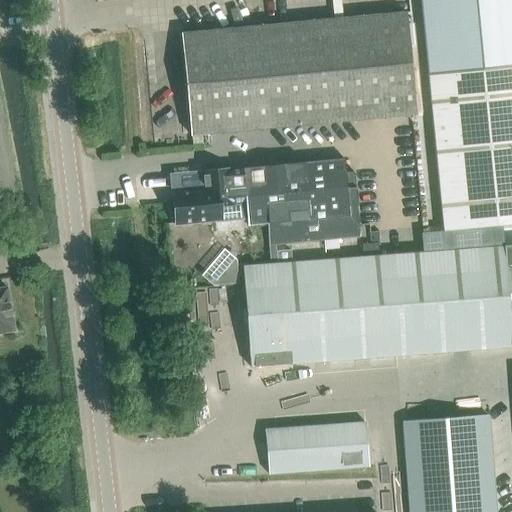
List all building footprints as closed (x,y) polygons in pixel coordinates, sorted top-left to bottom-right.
[(430,40),(442,38),(438,3),(426,4),(430,40)] [(415,119),(409,17),(183,35),(192,137),(415,119)] [(443,232),(511,225),(511,66),(427,74),(443,232)] [(344,159),(243,169),(243,174),(246,203),(247,216),(248,226),(268,224),(270,246),(275,245),(360,237),(354,172),(346,173),(344,159)] [(179,203),(174,204),(176,225),(198,223),(213,221),(216,221),(216,219),(237,217),(235,205),(246,203),(243,174),(231,175),(231,170),(203,172),(205,188),(178,191),(179,203)] [(243,239),(244,222),(225,221),(225,238),(243,239)] [(378,254),(377,243),(362,245),(363,256),(378,254)] [(504,246),(373,255),(276,263),(271,263),(243,265),(251,366),(511,346),(504,246)] [(206,286),(237,283),(235,253),(223,254),(205,274),(206,286)] [(0,331),(14,329),(6,287),(0,287),(0,331)] [(495,511),(488,416),(402,422),(408,511),(495,511)] [(366,422),(265,429),(268,474),(369,467),(366,422)]
